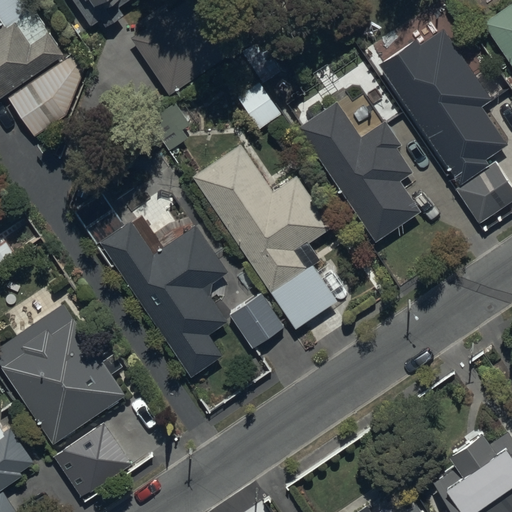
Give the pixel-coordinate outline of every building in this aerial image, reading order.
[(0,98),(7,94),(36,137),(69,114),(89,63),(62,53),(32,8),(26,0),(0,0),(0,20),(4,26),(0,28),(0,98)] [(73,0),(93,29),(124,9),(136,0),(73,0)] [(188,0),(132,38),(171,96),(247,45),(216,0),(188,0)] [(511,4),(482,25),(511,68),(511,4)] [(386,71),(460,182),(510,149),(483,109),(495,101),(447,30),(435,38),(423,47),(417,38),(380,63),(386,71)] [(246,57),(264,84),(287,69),(268,42),(246,57)] [(304,93),(298,84),(297,85),(288,72),(268,86),(289,115),(299,107),(294,100),(304,93)] [(236,94),(260,130),(282,116),(257,79),(236,94)] [(151,119),(172,150),(189,139),(184,132),(192,127),(176,102),(168,108),(151,119)] [(415,175),(398,150),(404,147),(388,123),(363,139),(338,103),(300,129),(377,244),(416,218),(423,214),(403,183),(415,175)] [(242,146),(194,178),(273,294),(298,331),(340,303),(315,266),(320,263),(309,247),(334,230),(298,177),(274,194),(242,146)] [(457,190),(480,224),(511,202),(511,185),(497,163),(457,190)] [(104,194),(76,213),(97,243),(125,225),(104,194)] [(176,244),(157,257),(134,224),(104,244),(195,379),(226,359),(211,337),(230,325),(207,291),(231,275),(199,228),(176,244)] [(229,312),(256,352),(286,332),(259,292),(229,312)] [(0,365),(56,448),(130,399),(66,304),(0,348),(0,365)] [(0,511),(18,511),(5,491),(3,492),(2,490),(36,467),(0,414),(0,511)] [(59,460),(84,497),(133,464),(108,427),(59,460)] [(440,482),(459,511),(511,511),(511,435),(511,434),(493,446),(486,435),(450,459),(457,470),(440,482)]
